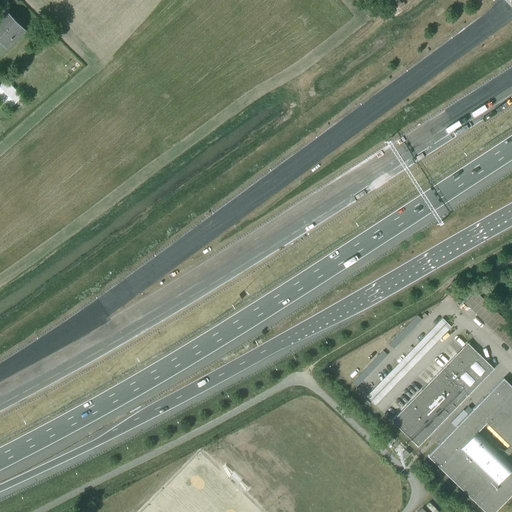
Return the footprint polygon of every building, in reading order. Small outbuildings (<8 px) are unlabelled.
[(25,31),(5,10),(4,10),(3,10),(4,10),(0,13),(0,56),(7,49),(7,50),(8,49),(25,32),(26,31),(25,31)] [(511,326),(476,293),(465,304),(511,349),(511,326)] [(416,316),(388,344),(393,350),(421,321),(416,316)] [(441,320),(365,399),(374,407),(450,328),(441,320)] [(418,447),(494,369),(467,343),(391,421),(418,447)] [(382,352),(351,383),(357,388),(387,357),(382,352)] [(511,386),(504,379),(437,447),(428,457),(484,511),(495,511),(511,494),(511,386)] [(388,447),(395,440),(391,436),(384,443),(388,447)] [(403,462),(410,455),(405,450),(398,457),(403,462)]
